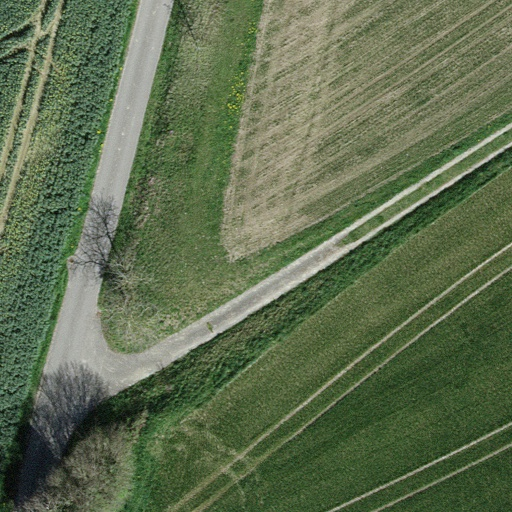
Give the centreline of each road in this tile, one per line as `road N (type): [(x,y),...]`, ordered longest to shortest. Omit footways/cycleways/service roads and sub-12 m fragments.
road 1 (track): [(48,418),(511,127)]
road 2 (residential): [(157,0),(29,511)]
